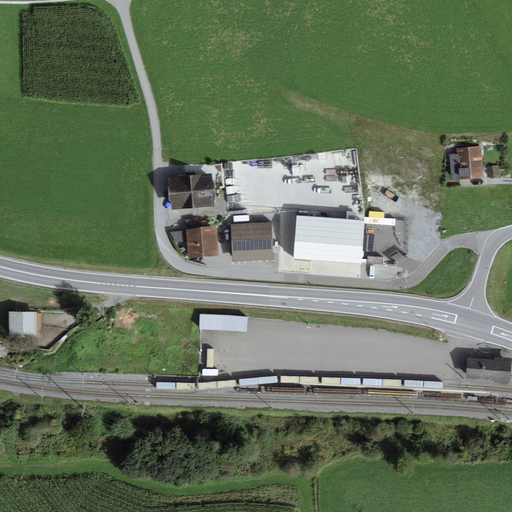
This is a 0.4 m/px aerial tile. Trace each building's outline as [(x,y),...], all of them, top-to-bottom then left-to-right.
[(457,154),(449,155),(451,180),(483,178),(481,146),(457,148),(457,154)] [(499,165),(486,167),(487,178),(500,176),(499,165)] [(212,174),(169,178),(170,186),(168,188),(169,200),(171,202),(172,210),(215,206),(214,198),(216,196),(215,184),(213,182),(212,174)] [(365,221),(297,216),(293,259),(361,264),(365,221)] [(197,218),(185,220),(187,227),(198,226),(197,218)] [(272,222),(231,224),(233,262),(274,260),(272,222)] [(202,227),(186,230),(188,258),(218,256),(217,226),(202,227)] [(185,231),(170,232),(176,243),(186,242),(185,231)] [(37,312),(9,312),(9,342),(37,342),(37,336),(37,314),(37,312)] [(200,315),(199,330),(247,332),(248,318),(200,315)] [(466,378),(493,380),(493,382),(510,384),(511,363),(511,358),(495,357),(495,360),(467,358),(466,378)]
